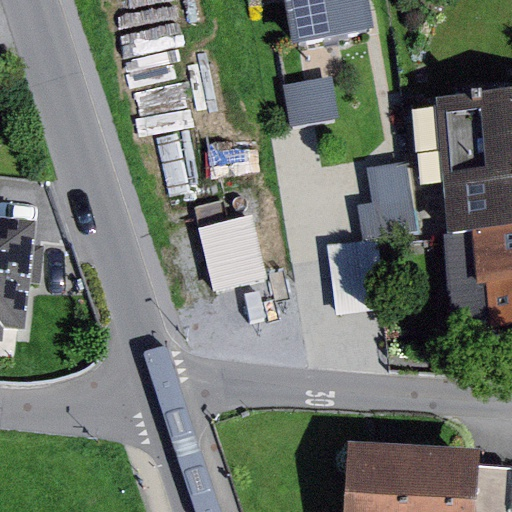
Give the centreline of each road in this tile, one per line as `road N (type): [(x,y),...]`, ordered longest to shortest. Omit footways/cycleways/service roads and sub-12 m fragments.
road 1 (residential): [(48,0),(165,397)]
road 2 (residential): [(165,397),(246,382),(511,398)]
road 3 (residential): [(0,404),(165,397)]
road 4 (residential): [(165,397),(208,511)]
